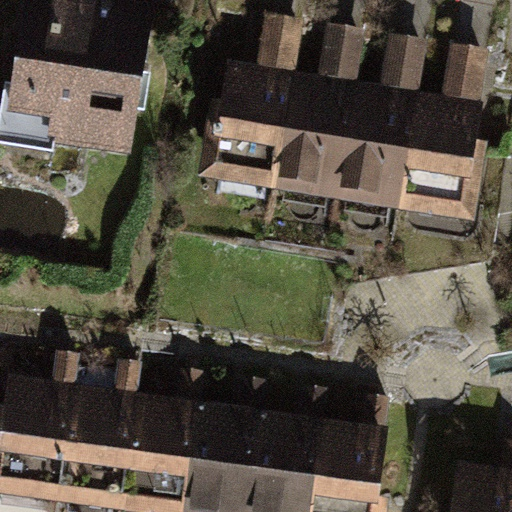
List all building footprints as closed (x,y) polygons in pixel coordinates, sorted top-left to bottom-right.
[(158,8),(94,0),(27,0),(11,135),(135,152),(158,8)] [(273,204),(297,33),(258,28),(250,80),(226,77),(208,195),(273,204)] [(338,213),(362,45),(322,40),(315,92),(290,89),(273,204),(338,213)] [(397,222),(421,54),(381,49),(374,101),(354,98),(338,213),(397,222)] [(464,231),(487,63),(448,58),(441,110),(413,106),(398,222),(464,231)] [(44,397),(15,393),(0,487),(0,511),(7,511),(58,511),(77,401),(82,370),(49,366),(44,397)] [(105,405),(77,401),(58,511),(121,511),(138,408),(143,378),(110,374),(105,405)] [(167,412),(138,408),(121,511),(183,511),(198,416),(203,385),(171,380),(167,412)] [(228,420),(198,416),(183,511),(245,511),(258,422),(262,392),(232,388),(228,420)] [(294,427),(258,422),(245,511),(312,511),(324,431),(327,401),(298,397),(294,427)] [(360,436),(324,431),(312,511),(379,511),(393,410),(364,406),(360,436)] [(454,473),(448,511),(511,511),(511,444),(497,443),(492,475),(454,473)]
